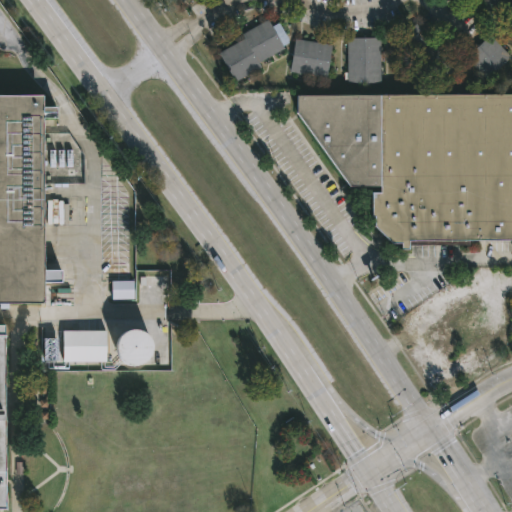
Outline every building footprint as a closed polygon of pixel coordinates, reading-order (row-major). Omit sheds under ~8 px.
[(499,0),(501,1),(501,0),(511,0),(511,27),(504,21),(506,18),(495,11),(493,14),(480,5),(482,2),(478,0),(499,0)] [(271,25),(279,22),(290,42),(282,46),(284,49),(258,63),(260,67),(234,82),(218,53),(244,39),(241,34),(267,19),(271,25)] [(421,39),(426,45),(431,40),(441,51),(438,54),(443,59),(441,61),(446,66),(451,62),(455,66),(437,83),(422,68),(427,64),(415,54),(413,57),(402,46),(406,42),(401,37),(416,24),(426,35),(421,39)] [(511,58),(487,79),(467,56),(491,35),(511,58)] [(381,82),(347,83),(346,38),(380,38),(381,82)] [(329,57),(326,78),(290,72),(295,39),(331,45),(329,57)] [(0,90),(42,90),(42,103),(55,102),(55,113),(41,113),(41,132),(65,132),(81,155),(82,183),(42,184),(43,267),(60,266),(60,279),(44,279),(44,300),(0,300),(0,323),(6,323),(7,391),(14,391),(14,416),(7,417),(8,509),(0,509),(0,90)] [(511,237),(406,238),(406,247),(399,247),(399,240),(390,241),(373,224),(373,214),(370,214),(370,189),(378,189),(378,184),(348,183),(295,111),(294,97),(511,96),(511,237)] [(133,297),(111,297),(111,279),(133,279),(133,297)] [(468,347),(465,349),(445,319),(478,297),(498,327),(468,347)] [(128,362),(121,360),(115,356),(111,350),(110,342),(112,335),(116,329),(122,326),(130,325),(136,326),(142,331),(146,337),(147,344),(145,351),(141,357),(135,360),(128,362)] [(104,359),(61,360),(61,329),(104,329),(104,359)]
